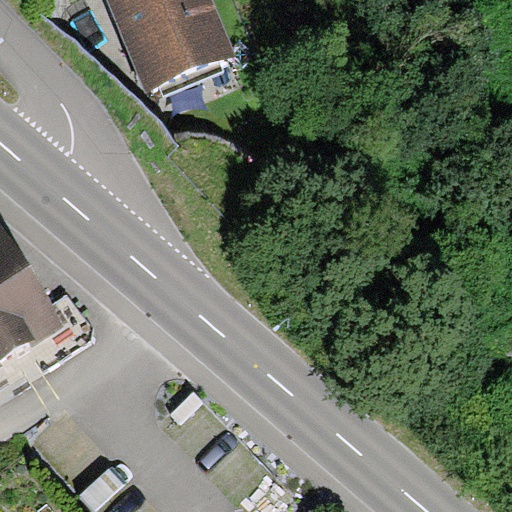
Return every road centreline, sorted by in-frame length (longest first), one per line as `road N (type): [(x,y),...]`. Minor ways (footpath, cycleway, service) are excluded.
road 1 (secondary): [(55,191),(428,511)]
road 2 (residential): [(55,191),(70,158),(71,122),(64,103),(0,32)]
